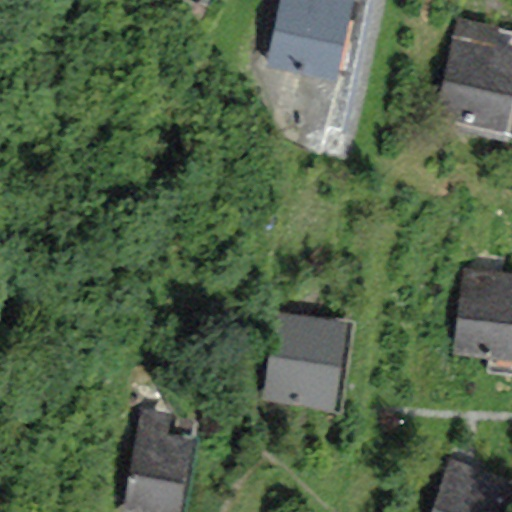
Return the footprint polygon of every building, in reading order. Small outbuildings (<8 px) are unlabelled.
[(302,69),(303,63),(330,69),(344,0),(288,0),(277,57),(299,62),(298,68),(302,69)] [(471,119),(473,114),(499,120),(511,62),(511,34),(494,30),(491,45),(462,38),(446,108),(468,113),(467,118),(471,119)] [(490,354),(490,348),(511,350),(511,278),(471,274),(463,346),(486,348),(485,353),(490,354)] [(299,400),(299,395),(326,399),(336,328),(282,320),(272,391),(295,394),(294,400),(299,400)] [(148,414),(131,509),(150,511),(170,511),(183,445),(158,441),(162,416),(148,414)] [(455,468),(440,511),(498,511),(507,485),(455,468)]
